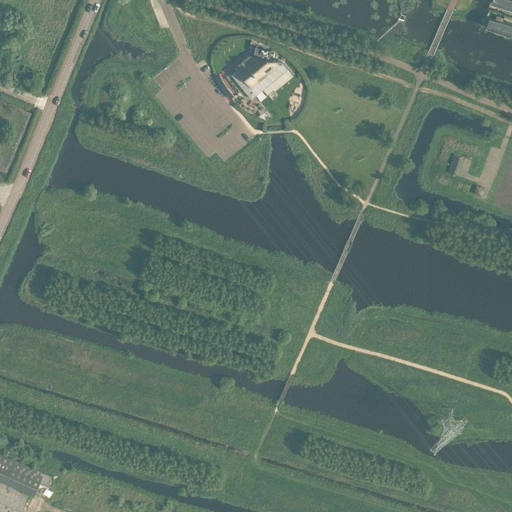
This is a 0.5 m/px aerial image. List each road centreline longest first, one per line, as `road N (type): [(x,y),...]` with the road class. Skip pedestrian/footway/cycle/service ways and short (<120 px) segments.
road 1 (unknown): [(171,0),(189,15),(511,122)]
road 2 (tertiary): [(0,223),(95,0)]
